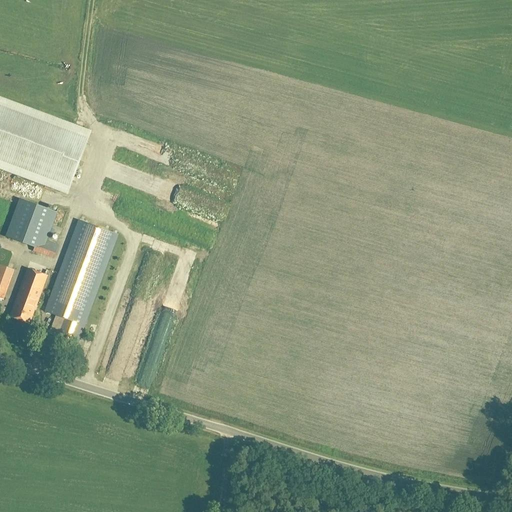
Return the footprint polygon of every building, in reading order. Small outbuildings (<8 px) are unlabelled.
[(0,98),(0,168),(67,193),(89,132),(0,98)] [(218,181),(225,174),(218,167),(211,173),(218,181)] [(0,223),(0,236),(5,238),(6,236),(34,247),(33,250),(54,258),(59,245),(47,240),(50,231),(60,234),(62,229),(52,225),(57,212),(20,199),(9,227),(0,223)] [(64,318),(57,337),(78,344),(118,235),(79,221),(59,274),(46,311),(64,318)] [(0,298),(2,300),(13,269),(8,267),(13,252),(0,247),(0,298)] [(14,304),(10,316),(30,324),(30,322),(32,323),(34,316),(33,316),(48,276),(46,275),(28,268),(14,304)] [(126,324),(111,376),(125,380),(140,328),(126,324)]
